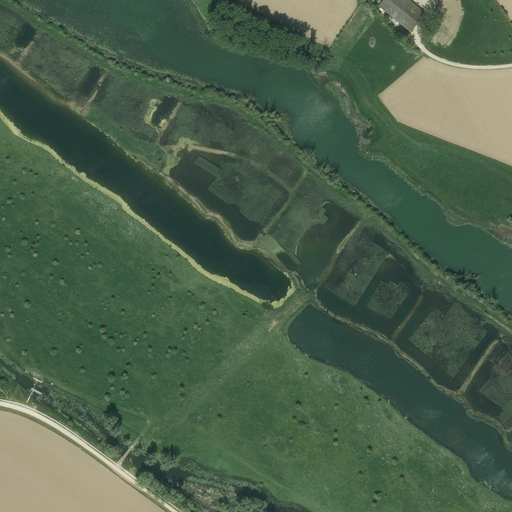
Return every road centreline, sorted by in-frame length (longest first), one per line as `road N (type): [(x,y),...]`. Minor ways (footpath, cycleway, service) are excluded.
road 1 (track): [(140,436),(263,341),(304,290),(310,264)]
road 2 (track): [(0,403),(59,427),(175,511)]
